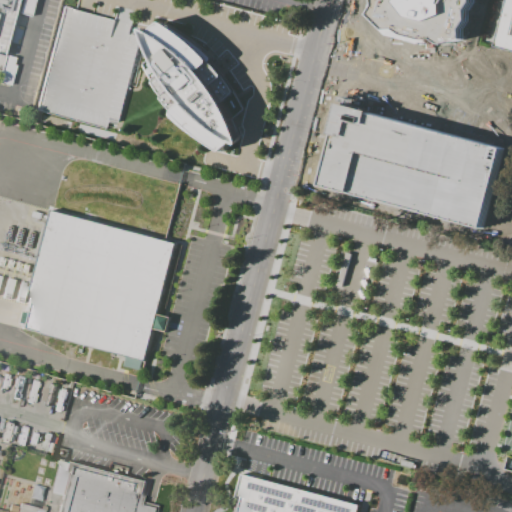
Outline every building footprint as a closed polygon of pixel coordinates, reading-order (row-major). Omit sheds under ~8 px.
[(0,0),(19,0),(0,71),(0,0)] [(20,0),(17,14),(29,16),(32,0),(20,0)] [(392,0),(487,0),(474,48),(386,22),(392,0)] [(511,0),(511,52),(492,48),(504,0),(511,0)] [(63,6),(35,110),(115,130),(116,125),(139,36),(132,34),(128,33),(134,11),(126,8),(117,6),(113,20),(82,11),(63,6)] [(164,22),(174,27),(184,33),(200,45),(211,55),(213,57),(213,59),(213,60),(211,61),(222,74),(233,89),(242,107),(243,109),(242,110),(232,119),(242,142),(242,144),(241,145),(239,145),(234,142),(224,151),(222,151),(220,151),(195,135),(183,126),(171,116),(171,114),(171,113),(173,111),(163,99),(152,84),(142,65),(142,64),(142,63),(153,55),(143,31),(143,29),(144,28),(146,28),(151,31),(161,22),(162,21),(164,22)] [(51,212),(175,245),(145,361),(20,328),(51,212)] [(50,493),(61,495),(68,464),(57,461),(50,493)] [(57,511),(71,462),(147,481),(138,511),(57,511)] [(230,511),(240,475),(328,498),(324,511),(230,511)]
